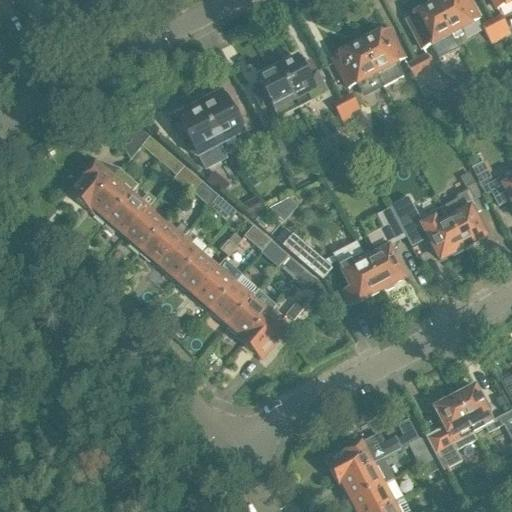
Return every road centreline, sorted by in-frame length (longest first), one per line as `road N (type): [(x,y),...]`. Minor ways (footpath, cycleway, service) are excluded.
road 1 (residential): [(230,452),(511,301)]
road 2 (residential): [(230,452),(135,343),(86,300),(0,245)]
road 3 (residential): [(0,120),(231,0)]
